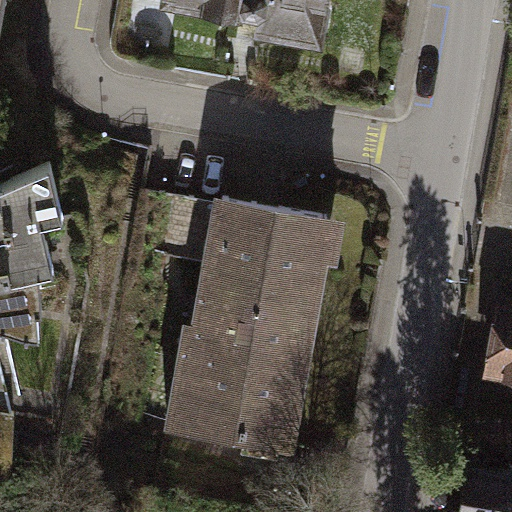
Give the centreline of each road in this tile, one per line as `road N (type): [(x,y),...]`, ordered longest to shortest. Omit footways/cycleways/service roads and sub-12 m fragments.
road 1 (residential): [(439,157),(106,94),(83,76),(71,52),(72,0)]
road 2 (residential): [(439,157),(375,511)]
road 3 (residential): [(466,0),(439,157)]
